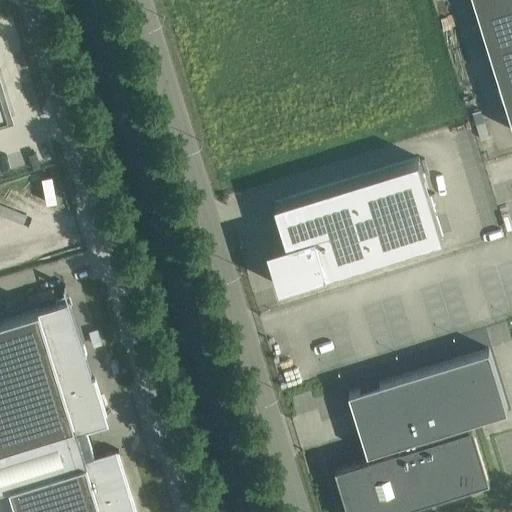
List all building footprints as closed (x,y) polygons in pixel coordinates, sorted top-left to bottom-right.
[(511,0),(474,0),(511,121),(511,0)] [(0,80),(0,115),(10,113),(0,80)] [(442,235),(418,157),(275,201),(287,240),(267,246),(279,285),(442,235)] [(87,459),(75,422),(107,413),(107,411),(104,411),(69,297),(0,317),(0,511),(135,511),(117,451),(119,451),(119,449),(87,459)] [(334,467),(348,511),(383,511),(386,511),(385,508),(399,504),(400,507),(489,479),(472,424),(469,425),(467,420),(507,408),(488,347),(379,381),(397,442),(398,441),(400,446),(383,452),(384,455),(370,459),(369,456),(334,467)]
